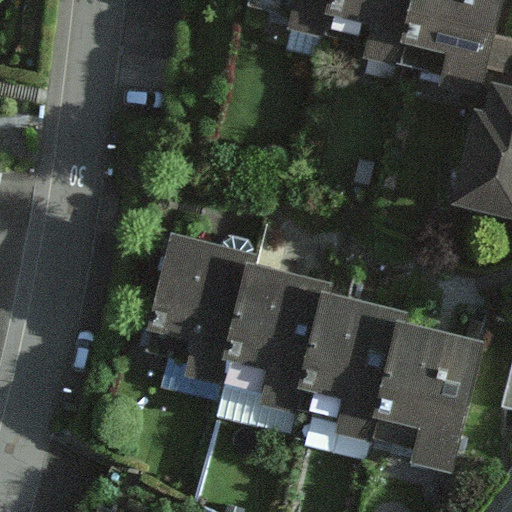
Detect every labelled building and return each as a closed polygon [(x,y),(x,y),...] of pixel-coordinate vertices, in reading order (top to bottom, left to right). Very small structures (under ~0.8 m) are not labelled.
[(321,46),(331,0),(263,0),(292,7),(285,37),(321,46)] [(399,76),(417,0),(335,0),(329,27),(371,36),(364,67),(399,76)] [(478,105),(501,0),(420,0),(408,59),(445,67),(438,96),(478,105)] [(511,229),(511,99),(487,94),(479,128),(469,125),(448,215),(511,229)] [(218,394),(250,264),(168,243),(143,344),(192,356),(184,386),(218,394)] [(294,425),(327,293),(251,275),(227,370),(267,380),(258,416),(294,425)] [(408,322),(327,303),(305,398),(342,407),(334,439),(378,449),(408,322)] [(457,478),(487,351),(407,331),(384,429),(421,438),(414,468),(457,478)]
